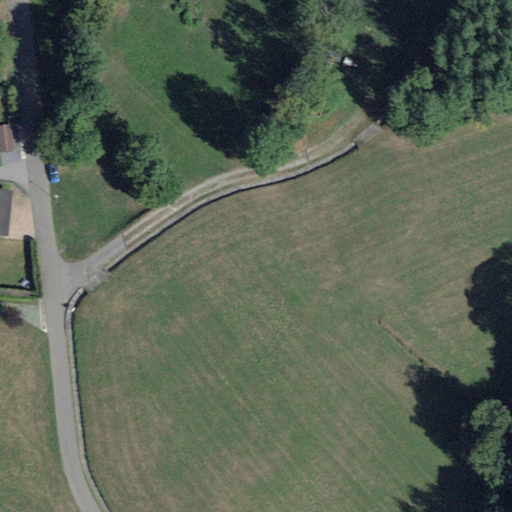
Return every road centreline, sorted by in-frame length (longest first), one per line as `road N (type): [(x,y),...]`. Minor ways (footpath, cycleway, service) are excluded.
road 1 (unclassified): [(56,285),(186,196),(346,138),(456,0)]
road 2 (residential): [(56,285),(16,0)]
road 3 (residential): [(95,511),(76,473),(56,285)]
